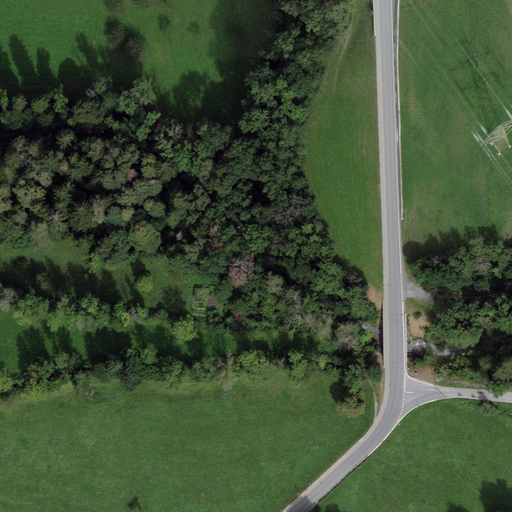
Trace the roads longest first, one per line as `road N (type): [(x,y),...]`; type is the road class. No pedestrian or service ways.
road 1 (tertiary): [(384,0),(397,392)]
road 2 (tertiary): [(397,392),(374,439),(294,511)]
